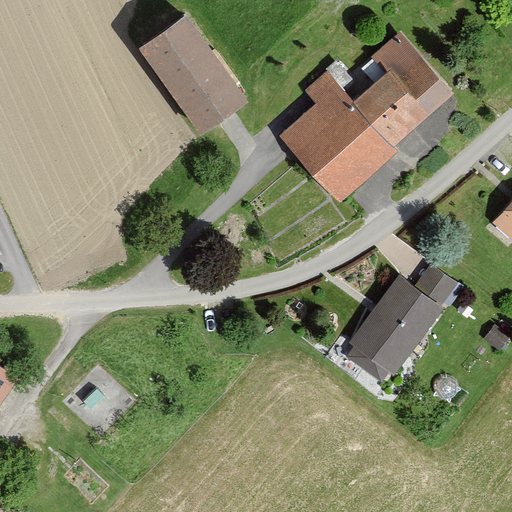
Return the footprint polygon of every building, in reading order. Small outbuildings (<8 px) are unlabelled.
[(189,7),(142,39),(201,125),(248,92),(189,7)] [(283,135),(341,197),(459,89),(404,29),(365,65),(382,83),(360,103),(341,82),(283,135)] [(511,196),(496,215),(511,228),(511,196)] [(463,284),(435,265),(421,284),(441,298),(449,304),(463,284)] [(421,284),(400,270),(374,308),(352,339),(356,342),(349,352),(382,374),(389,364),(393,368),(441,298),(421,284)] [(509,333),(495,322),(485,336),(499,347),(509,333)] [(0,393),(12,377),(0,368),(0,393)]
